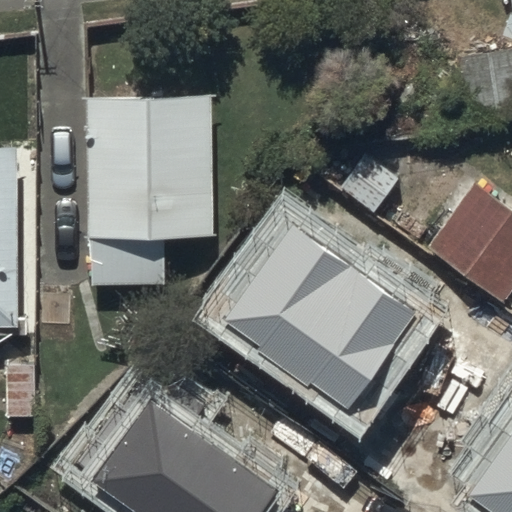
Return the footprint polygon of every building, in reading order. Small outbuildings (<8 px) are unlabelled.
[(511,113),(511,47),(457,57),(468,121),(511,113)] [(213,91),(90,92),(92,280),(166,280),(165,228),(215,227),(213,91)] [(18,143),(0,143),(0,325),(19,325),(18,143)] [(339,179),(381,209),(402,180),(360,150),(339,179)] [(510,297),(511,294),(511,207),(477,182),(433,243),(510,297)] [(417,311),(292,222),(224,317),(350,406),(417,311)] [(37,366),(2,366),(2,417),(37,417),(37,366)] [(264,511),(284,485),(158,396),(90,491),(119,511),(264,511)] [(511,511),(511,431),(467,495),(490,511),(511,511)]
